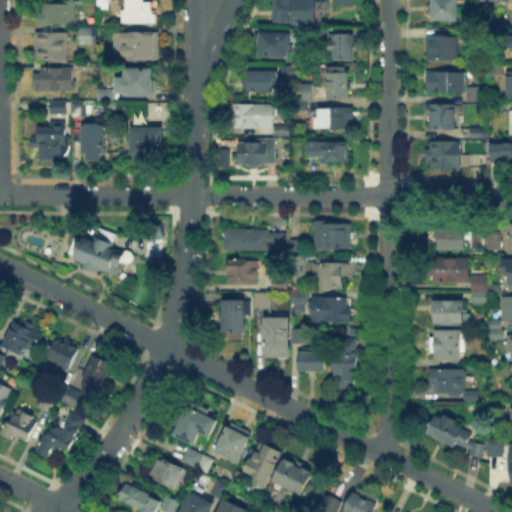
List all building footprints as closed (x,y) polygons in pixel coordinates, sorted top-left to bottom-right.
[(124,0),(155,0),(155,25),(124,25),(124,0)] [(274,25),(274,0),(316,0),(316,25),(274,25)] [(431,20),(431,0),(458,0),(458,20),(431,20)] [(77,2),(76,26),(40,26),(40,2),(77,2)] [(82,44),(82,29),(95,29),(95,44),(82,44)] [(295,39),(295,29),(307,29),(307,39),(295,39)] [(311,41),(311,30),(322,30),(322,41),(311,41)] [(34,33),(69,33),(68,62),(34,62),(34,33)] [(331,59),(331,33),(355,33),(355,59),(331,59)] [(259,58),(259,34),(290,34),(290,58),(259,58)] [(115,35),(159,35),(159,61),(115,61),(115,35)] [(458,35),(458,60),(427,60),(427,35),(458,35)] [(347,66),(347,71),(351,72),(351,98),(328,98),(328,71),(336,71),(336,66),(347,66)] [(122,97),(122,68),(153,68),(153,97),(122,97)] [(488,68),(504,68),(504,76),(488,76),(488,68)] [(35,69),(74,70),(74,93),(35,93),(35,69)] [(427,93),(427,72),(466,72),(466,93),(427,93)] [(251,73),(278,73),(278,92),(250,92),(251,73)] [(327,75),(327,87),(312,87),(312,75),(327,75)] [(310,79),(310,101),(305,101),(305,106),(296,106),(296,101),(294,101),(294,79),(310,79)] [(101,101),(101,90),(113,90),(113,101),(101,101)] [(470,100),(470,90),(483,90),(483,100),(470,100)] [(66,103),(66,114),(52,114),(52,103),(66,103)] [(74,116),(74,103),(86,103),(86,116),(74,116)] [(273,106),(273,118),(288,118),(288,135),(262,135),(262,127),(235,127),(235,105),(273,106)] [(428,119),(428,106),(456,106),(456,129),(431,129),(431,119),(428,119)] [(349,129),(316,129),(316,107),(354,107),(354,119),(349,119),(349,129)] [(61,156),(40,156),(40,128),(51,128),(51,123),(65,123),(65,140),(61,140),(61,156)] [(83,152),(83,124),(104,124),(104,152),(83,152)] [(471,139),(471,129),(486,129),(486,139),(471,139)] [(161,133),(161,155),(132,155),(132,132),(161,133)] [(350,157),(349,165),(322,165),(322,157),(309,157),(309,141),(350,142),(350,157)] [(431,146),(431,142),(462,142),(462,169),(428,169),(428,146),(431,146)] [(239,166),(239,143),(275,143),(275,166),(239,166)] [(511,165),(491,165),(491,144),(511,144),(511,165)] [(480,147),(480,161),(472,161),(472,147),(480,147)] [(163,220),(145,220),(144,256),(162,256),(163,220)] [(352,224),(352,251),(316,251),(316,224),(352,224)] [(431,249),(431,227),(466,227),(466,249),(431,249)] [(77,238),(92,244),(99,228),(117,236),(113,244),(135,255),(131,264),(120,259),(118,264),(124,266),(119,277),(106,270),(104,274),(68,257),(77,238)] [(280,231),(280,236),(287,236),(287,251),(226,251),(226,230),(280,231)] [(472,247),(472,233),(484,233),(484,247),(472,247)] [(491,247),(491,233),(499,233),(499,247),(491,247)] [(292,254),(292,240),(301,240),(301,254),(292,254)] [(293,274),(294,259),(304,259),(304,274),(293,274)] [(333,260),(333,263),(347,264),(347,289),(316,289),(316,259),(333,260)] [(435,283),(435,259),(468,260),(468,283),(435,283)] [(257,260),(257,285),(229,284),(229,260),(257,260)] [(511,284),(508,284),(508,273),(502,273),(502,260),(511,260),(511,284)] [(473,291),(474,277),(487,277),(487,291),(473,291)] [(271,294),(271,281),(288,281),(288,294),(271,294)] [(491,294),(492,286),(500,286),(500,294),(491,294)] [(257,308),(257,293),(269,293),(269,308),(257,308)] [(473,303),(473,293),(488,293),(488,303),(473,303)] [(288,313),(288,294),(304,294),(304,313),(288,313)] [(311,322),(311,297),(350,297),(350,322),(311,322)] [(511,322),(502,322),(502,297),(511,297),(511,322)] [(434,327),(434,301),(465,301),(465,327),(434,327)] [(245,305),(245,341),(224,341),(224,305),(245,305)] [(264,355),(263,315),(288,314),(289,355),(264,355)] [(44,336),(38,348),(28,342),(21,356),(3,346),(16,321),(44,336)] [(293,341),(292,327),(304,327),(304,341),(293,341)] [(489,340),(489,331),(502,331),(502,340),(489,340)] [(434,360),(434,333),(462,333),(462,360),(434,360)] [(48,357),(56,340),(77,351),(69,367),(48,357)] [(335,377),(335,357),(344,357),(344,343),(357,343),(356,393),(342,392),(342,377),(335,377)] [(297,350),(324,349),(324,372),(298,371),(297,350)] [(0,354),(4,357),(0,364),(0,383),(16,392),(0,423),(0,354)] [(97,357),(113,365),(98,396),(82,389),(97,357)] [(465,385),(464,393),(437,393),(437,385),(430,384),(430,369),(465,369),(465,385)] [(60,384),(82,395),(77,407),(54,396),(60,384)] [(467,406),(467,392),(479,392),(479,406),(467,406)] [(45,395),(58,402),(52,414),(39,408),(45,395)] [(486,411),(486,400),(503,400),(503,411),(486,411)] [(180,428),(178,427),(188,407),(190,408),(193,403),(210,411),(207,417),(216,421),(208,437),(201,434),(196,444),(177,434),(180,428)] [(39,420),(29,441),(17,435),(13,442),(0,436),(14,407),(39,420)] [(83,420),(68,450),(56,444),(50,457),(38,451),(51,425),(62,431),(70,414),(83,420)] [(484,442),(483,457),(471,457),(471,449),(465,447),(464,448),(457,444),(454,448),(428,433),(438,415),(465,429),(464,431),(472,435),(471,436),(484,442)] [(231,422),(252,432),(237,461),(217,451),(231,422)] [(489,458),(489,439),(504,439),(504,458),(489,458)] [(262,445),(281,455),(267,483),(248,474),(262,445)] [(157,458),(181,468),(190,449),(215,460),(208,476),(196,471),(188,487),(178,483),(176,488),(149,476),(157,458)] [(287,459),(315,472),(308,486),(318,490),(313,501),(275,483),(287,459)] [(238,472),(247,476),(240,490),(231,485),(238,472)] [(211,492),(219,478),(231,485),(223,499),(211,492)] [(127,484),(165,502),(166,499),(178,504),(174,511),(164,511),(158,509),(156,511),(145,511),(120,500),(127,484)] [(183,511),(193,491),(215,502),(210,511),(183,511)] [(322,511),(333,511),(339,498),(323,492),(316,509),(322,511)] [(345,511),(354,494),(377,505),(373,511),(345,511)] [(248,511),(218,511),(224,501),(248,511)]
